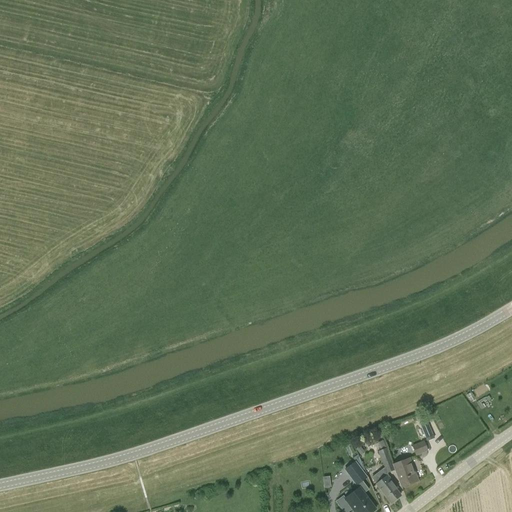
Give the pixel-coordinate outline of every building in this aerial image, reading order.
[(432,435),(431,433),(426,420),(419,423),(425,438),(432,435)] [(416,456),(427,451),(423,441),(412,446),(416,456)] [(359,446),(356,449),(360,455),(364,452),(359,446)] [(385,450),(378,452),(384,468),(385,472),(386,472),(392,469),(385,450)] [(343,497),(337,502),(344,511),(347,511),(351,509),(352,511),(353,510),(354,509),(356,511),(371,511),(375,509),(364,493),(368,490),(362,481),(366,477),(362,472),(364,470),(357,455),(353,459),(355,462),(350,466),(345,470),(345,471),(349,476),(356,485),(359,488),(344,499),(343,497)] [(409,458),(393,465),(401,487),(418,481),(409,458)] [(384,468),(372,478),(376,484),(391,503),(400,496),(395,489),(397,488),(387,475),(386,472),(385,472),(384,468)]
